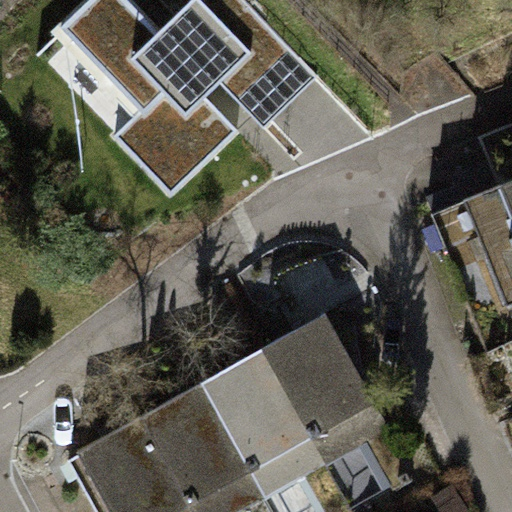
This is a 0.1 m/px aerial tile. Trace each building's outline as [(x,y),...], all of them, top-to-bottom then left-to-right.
[(443,53),(410,1),(376,22),(409,74),(443,53)] [(107,168),(86,184),(124,234),(217,164),(189,128),(118,182),(107,168)] [(511,183),(503,187),(511,209),(446,236),(479,319),(511,305),(511,183)] [(309,326),(269,349),(333,465),(395,431),(331,315),(326,318),(331,328),(315,337),(309,326)] [(248,360),(206,383),(270,499),(333,465),(269,349),(264,351),(269,361),(254,370),(248,360)] [(186,393),(144,416),(196,511),(247,511),(270,499),(206,383),(203,385),(209,395),(192,404),(186,393)] [(83,454),(71,461),(99,511),(196,511),(144,416),(141,418),(147,430),(131,438),(125,427),(81,451),(83,454)] [(386,477),(395,492),(417,480),(408,465),(386,477)] [(328,510),(328,511),(357,511),(349,498),(328,510)]
